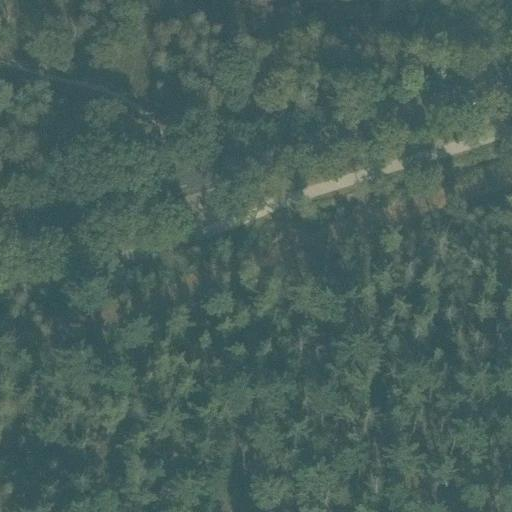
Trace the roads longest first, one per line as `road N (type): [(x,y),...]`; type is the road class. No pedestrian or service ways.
road 1 (secondary): [(0,244),(511,86)]
road 2 (track): [(211,232),(150,120),(111,94),(0,54)]
